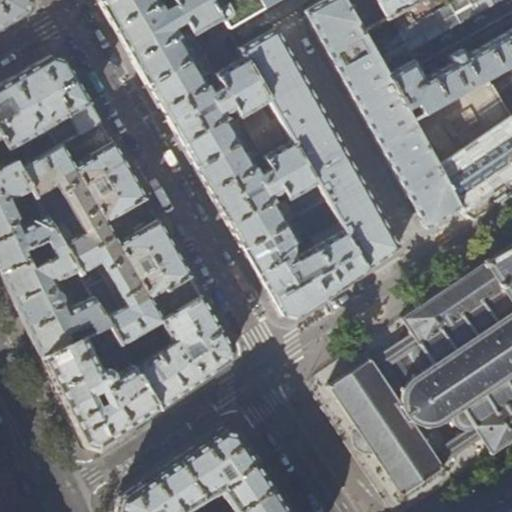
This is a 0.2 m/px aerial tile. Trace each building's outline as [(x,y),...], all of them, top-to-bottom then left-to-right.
[(0,0),(0,26),(23,13),(25,6),(26,0),(0,0)] [(208,0),(97,0),(122,42),(146,83),(229,35),(208,0)] [(208,0),(229,35),(238,48),(273,28),(274,30),(290,21),(299,15),(304,13),(303,12),(323,0),(208,0)] [(323,0),(303,12),(304,13),(339,78),(378,148),(413,211),(420,224),(423,230),(428,227),(457,207),(409,119),(404,110),(361,31),(343,0),(323,0)] [(343,0),(361,31),(417,0),(343,0)] [(419,114),(511,62),(511,0),(417,0),(361,31),(404,110),(414,105),(419,114)] [(310,94),(274,30),(273,28),(238,48),(268,101),(267,102),(277,118),(308,173),(309,172),(325,200),(364,269),(396,248),(384,227),(349,164),(310,94)] [(169,124),(193,166),(277,118),(267,102),(268,101),(238,48),(229,35),(146,83),(169,124)] [(18,74),(0,83),(0,138),(6,150),(67,115),(79,134),(99,122),(63,60),(56,58),(48,56),(18,74)] [(511,119),(511,120),(491,89),(511,77),(511,62),(419,114),(409,119),(457,207),(511,170),(511,119)] [(193,166),(217,207),(240,247),(325,200),(309,172),(308,173),(277,118),(193,166)] [(103,130),(99,122),(79,134),(18,169),(29,189),(43,214),(52,229),(68,220),(76,234),(60,243),(77,273),(94,264),(102,278),(92,286),(88,279),(82,282),(90,296),(106,324),(116,341),(118,343),(157,320),(199,296),(192,284),(163,233),(157,223),(155,219),(154,220),(154,221),(116,242),(104,221),(142,199),(142,200),(144,199),(141,195),(137,188),(103,130)] [(13,161),(6,150),(0,138),(0,155),(6,165),(13,161)] [(18,169),(13,161),(6,165),(0,167),(0,271),(59,242),(52,229),(43,214),(19,226),(6,200),(29,189),(18,169)] [(291,318),(364,269),(325,200),(240,247),(244,253),(280,315),(286,317),(291,318)] [(60,243),(59,242),(0,271),(0,275),(16,308),(39,357),(83,335),(90,332),(106,324),(90,296),(74,304),(68,293),(60,297),(53,281),(75,270),(60,243)] [(460,451),(477,440),(479,442),(480,442),(489,454),(511,439),(511,244),(485,262),(484,261),(480,264),(481,264),(465,275),(397,319),(398,320),(399,320),(406,331),(405,332),(407,335),(396,342),(370,360),(368,358),(366,358),(364,359),(364,360),(328,383),(327,383),(324,386),(327,390),(328,390),(331,394),(334,398),(333,399),(335,402),(336,402),(352,425),(352,427),(353,429),(351,434),(349,438),(350,442),(351,447),(354,450),(358,453),(364,454),(369,454),(372,457),(373,457),(388,480),(388,481),(391,486),(396,492),(394,493),(397,498),(402,495),(401,494),(438,470),(439,470),(441,469),(442,467),(440,464),(460,451)] [(216,324),(199,296),(157,320),(170,342),(132,368),(143,389),(156,409),(186,389),(225,362),(227,354),(229,347),(216,324)] [(116,341),(106,324),(90,332),(98,348),(116,341)] [(99,368),(83,335),(39,357),(47,374),(50,379),(57,395),(68,419),(81,445),(88,447),(95,449),(156,409),(143,389),(132,368),(129,364),(112,376),(110,371),(107,369),(104,368),(99,368)] [(232,511),(272,486),(257,464),(234,429),(219,426),(189,446),(116,496),(114,503),(112,510),(112,511),(190,511),(189,509),(211,495),(222,511),(232,511)] [(289,511),(272,486),(232,511),(289,511)]
